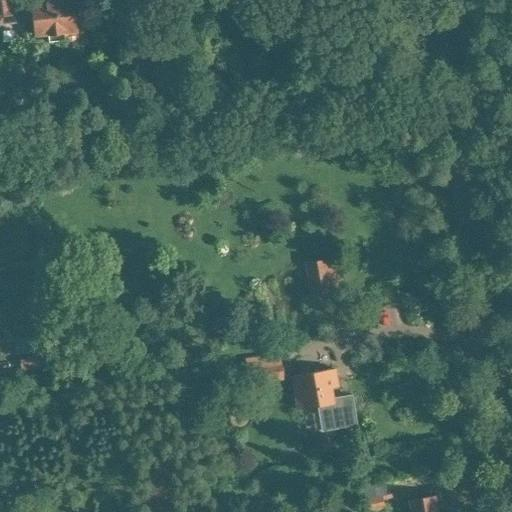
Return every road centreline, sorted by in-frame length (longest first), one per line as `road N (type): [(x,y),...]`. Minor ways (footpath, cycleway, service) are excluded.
road 1 (unclassified): [(506,511),(423,0)]
road 2 (track): [(0,146),(440,92)]
